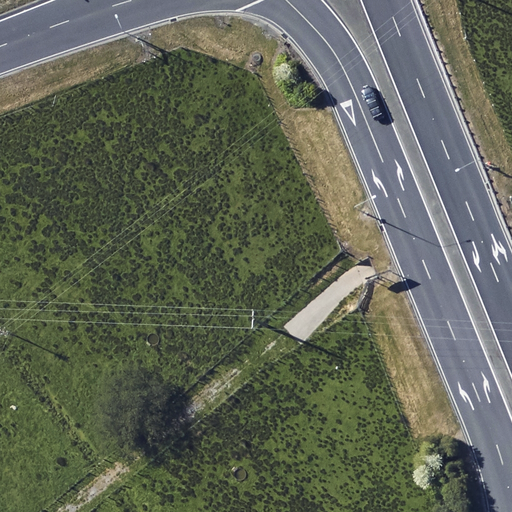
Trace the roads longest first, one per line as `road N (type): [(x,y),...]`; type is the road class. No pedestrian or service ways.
road 1 (secondary): [(511,503),(480,398),(382,155),(328,42),(294,0)]
road 2 (track): [(369,268),(285,327),(66,511)]
road 3 (secondary): [(386,0),(511,316)]
road 4 (track): [(369,268),(511,211)]
road 5 (trunk): [(126,0),(0,46)]
